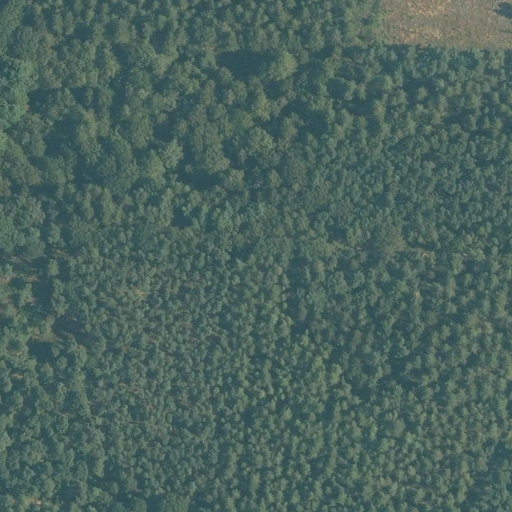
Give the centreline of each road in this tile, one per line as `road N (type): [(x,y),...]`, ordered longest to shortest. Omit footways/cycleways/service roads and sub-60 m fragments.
road 1 (unknown): [(0,251),(140,252),(261,266),(289,254)]
road 2 (track): [(289,254),(0,228)]
road 3 (track): [(289,254),(365,0)]
road 4 (track): [(511,261),(289,254)]
road 5 (track): [(186,511),(165,503),(0,498)]
